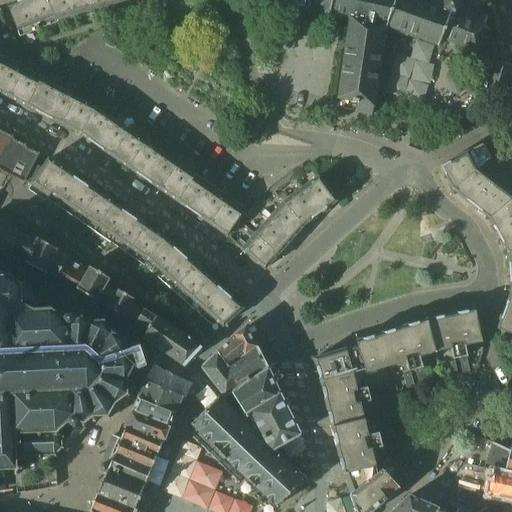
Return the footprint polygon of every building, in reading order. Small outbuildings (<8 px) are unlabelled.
[(39,29),(27,0),(23,0),(7,7),(20,37),(39,29)] [(27,0),(39,29),(58,22),(57,20),(48,0),(27,0)] [(48,0),(57,20),(75,15),(70,0),(48,0)] [(70,0),(75,15),(94,10),(91,0),(70,0)] [(114,4),(112,0),(91,0),(94,10),(114,4)] [(374,106),(386,27),(439,46),(442,40),(476,52),(481,38),(487,40),(490,30),(485,28),(486,26),(458,16),(463,0),(444,0),(441,9),(415,0),(313,0),(311,11),(349,20),(337,98),(357,103),(355,112),(371,116),(373,106),(374,106)] [(0,55),(0,75),(8,60),(0,55)] [(0,93),(10,98),(25,69),(8,60),(0,75),(0,93)] [(487,93),(489,94),(502,97),(510,67),(506,65),(496,62),(487,93)] [(44,78),(25,69),(10,98),(27,107),(43,81),(44,78)] [(27,107),(45,116),(59,89),(43,81),(27,107)] [(76,98),(59,89),(45,116),(62,125),(76,98)] [(62,125),(80,135),(96,108),(76,98),(62,125)] [(96,108),(80,135),(96,146),(114,121),(96,108)] [(96,146),(112,157),(130,132),(114,121),(96,146)] [(112,157),(129,168),(146,143),(130,132),(112,157)] [(146,143),(129,168),(145,179),(162,154),(146,143)] [(468,152),(440,167),(443,172),(453,189),(453,190),(477,170),(490,159),(487,154),(482,144),(468,152)] [(178,165),(162,154),(145,179),(161,191),(178,165)] [(54,163),(49,159),(42,169),(35,163),(26,181),(37,189),(47,196),(64,170),(54,163)] [(161,191),(177,202),(194,176),(178,165),(161,191)] [(64,170),(47,196),(46,198),(63,210),(82,182),(67,172),(64,170)] [(474,206),(493,182),(477,170),(453,190),(474,206)] [(196,174),(194,176),(177,202),(194,213),(213,186),(196,174)] [(320,213),(336,201),(318,177),(302,189),(320,213)] [(98,193),(82,182),(63,210),(79,221),(98,193)] [(489,218),(511,198),(511,196),(493,182),(474,206),(489,218)] [(229,197),(213,186),(194,213),(210,225),(229,197)] [(283,202),(304,225),(320,213),(302,189),(283,202)] [(79,221),(95,232),(114,204),(98,193),(79,221)] [(227,236),(238,219),(246,209),(229,197),(210,225),(227,236)] [(498,235),(511,227),(511,198),(489,218),(498,235)] [(283,202),(268,219),(291,240),(304,225),(283,202)] [(130,216),(114,204),(95,232),(111,243),(130,216)] [(111,243),(127,254),(146,227),(130,216),(111,243)] [(255,234),(278,254),(291,240),(268,219),(255,234)] [(0,253),(8,257),(24,262),(37,238),(33,237),(33,238),(20,233),(21,231),(0,221),(0,253)] [(127,254),(144,265),(164,239),(146,227),(127,254)] [(508,253),(511,251),(511,227),(498,235),(508,253)] [(255,234),(242,249),(265,270),(278,254),(255,234)] [(46,274),(57,251),(58,250),(40,240),(40,238),(37,237),(37,238),(24,262),(46,274)] [(181,254),(164,239),(144,265),(158,278),(181,254)] [(57,251),(46,274),(57,277),(68,259),(68,258),(57,251)] [(158,278),(173,291),(195,267),(181,254),(158,278)] [(115,292),(106,286),(110,279),(89,266),(87,271),(68,259),(57,277),(77,289),(97,301),(107,307),(115,292)] [(173,291),(187,304),(210,280),(195,267),(173,291)] [(0,470),(15,470),(14,474),(15,475),(16,476),(18,475),(18,474),(18,470),(21,470),(23,470),(24,468),(23,466),(21,466),(20,466),(18,466),(17,450),(23,456),(22,459),(25,460),(26,457),(38,456),(38,459),(41,459),(41,456),(54,456),(55,459),(58,457),(57,454),(62,449),(66,451),(84,429),(85,426),(85,423),(92,418),(93,422),(95,423),(96,421),(95,417),(106,416),(108,420),(111,418),(109,414),(114,405),(117,408),(120,408),(120,405),(117,402),(126,396),(129,398),(131,395),(127,393),(127,382),(131,383),(133,381),(131,379),(128,378),(132,369),(136,369),(136,365),(132,365),(127,356),(131,355),(129,351),(126,352),(125,342),(128,340),(127,337),(123,339),(114,333),(117,331),(117,328),(113,328),(111,330),(105,322),(107,319),(104,317),(102,321),(91,321),(92,317),(91,315),(88,316),(88,320),(81,316),(81,312),(79,311),(77,312),(77,316),(73,318),(73,317),(70,314),(66,314),(63,318),(52,310),(52,305),(50,303),(48,305),(48,309),(35,309),(35,303),(36,303),(29,282),(25,281),(20,283),(11,276),(12,273),(9,271),(7,275),(0,275),(0,470)] [(187,304),(202,317),(225,293),(210,280),(187,304)] [(117,288),(115,292),(107,307),(124,317),(131,304),(134,298),(117,288)] [(225,293),(202,317),(218,331),(243,308),(225,293)] [(131,304),(124,317),(135,322),(143,311),(131,304)] [(183,366),(201,347),(190,339),(157,316),(156,318),(145,311),(145,310),(144,309),(143,311),(135,322),(134,324),(146,332),(142,338),(183,366)] [(475,309),(426,320),(435,352),(451,349),(453,360),(459,358),(462,374),(470,372),(466,357),(467,357),(465,346),(482,342),(475,309)] [(497,329),(511,334),(511,312),(504,310),(497,329)] [(409,372),(410,371),(415,370),(419,385),(434,381),(429,367),(422,369),(422,368),(423,367),(420,357),(435,352),(426,320),(375,335),(385,368),(405,361),(409,372)] [(229,370),(257,348),(247,327),(241,332),(241,331),(238,334),(239,334),(229,342),(217,353),(229,370)] [(314,359),(320,382),(353,374),(365,370),(366,374),(385,368),(375,335),(356,342),(358,346),(314,359)] [(242,386),(268,369),(267,367),(268,367),(258,348),(257,348),(229,370),(242,386)] [(203,366),(202,368),(225,397),(231,393),(242,386),(229,370),(217,353),(204,366),(203,366)] [(458,375),(454,361),(447,363),(449,377),(458,375)] [(268,369),(231,393),(243,412),(248,409),(279,394),(268,369)] [(415,387),(411,373),(403,375),(407,389),(415,387)] [(320,382),(331,427),(365,419),(361,404),(371,401),(370,395),(384,392),(382,384),(357,390),(353,374),(320,382)] [(390,394),(397,392),(393,378),(386,380),(390,394)] [(181,396),(145,380),(138,397),(175,412),(182,397),(181,396)] [(194,427),(188,433),(239,482),(245,476),(256,487),(257,488),(264,495),(265,496),(267,498),(268,499),(277,507),(303,479),(272,450),(267,445),(261,433),(271,429),(262,413),(252,417),(248,409),(243,412),(231,393),(225,397),(222,401),(218,397),(208,408),(202,414),(192,424),(193,426),(194,427)] [(279,394),(248,409),(252,417),(262,413),(271,429),(261,433),(267,445),(272,450),(299,435),(299,432),(279,394)] [(373,399),(373,400),(374,407),(388,404),(386,396),(373,399)] [(175,412),(138,397),(132,412),(169,427),(175,412)] [(169,427),(132,412),(127,424),(164,439),(169,427)] [(381,433),(379,433),(379,432),(368,435),(365,419),(331,427),(343,474),(375,467),(376,466),(372,450),(382,447),(381,441),(396,437),(391,416),(378,420),(381,433)] [(164,439),(127,424),(121,437),(159,452),(164,439)] [(159,452),(121,437),(119,444),(111,441),(108,448),(153,466),(159,452)] [(384,445),(384,446),(386,453),(399,450),(398,442),(384,445)] [(483,468),(511,475),(511,448),(510,448),(510,451),(492,443),(492,444),(483,468)] [(106,474),(98,494),(136,509),(136,508),(145,485),(146,484),(153,466),(108,448),(102,463),(103,465),(101,466),(99,469),(101,472),(106,474)] [(407,479),(417,467),(400,454),(383,467),(399,487),(407,479)] [(448,488),(451,491),(511,503),(509,510),(511,509),(511,475),(483,468),(464,464),(448,488)] [(377,473),(375,467),(343,474),(351,496),(377,473)] [(377,473),(351,496),(356,511),(370,511),(400,488),(399,487),(383,467),(377,473)] [(511,503),(451,491),(444,505),(458,509),(457,511),(511,511),(511,509),(509,510),(511,503)] [(98,494),(91,511),(95,511),(134,511),(136,509),(98,494)] [(443,511),(444,511),(408,496),(392,511),(443,511)]
